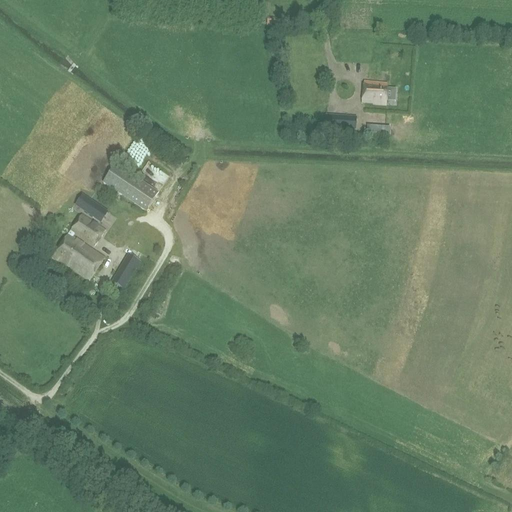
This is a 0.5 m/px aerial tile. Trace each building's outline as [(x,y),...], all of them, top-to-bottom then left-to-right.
[(387,84),(363,82),(362,103),(373,103),(373,104),(386,105),(387,84)] [(357,117),(325,115),(324,128),(356,130),(357,117)] [(385,123),(364,123),(364,131),(385,131),(385,123)] [(153,173),(156,166),(144,162),(141,169),(153,173)] [(145,212),(158,193),(115,165),(103,183),(145,212)] [(91,201),(84,211),(92,217),(99,207),(91,201)] [(81,215),(52,258),(66,268),(67,267),(89,282),(105,259),(73,237),(74,235),(94,248),(105,231),(81,215)] [(110,283),(123,290),(139,263),(127,255),(110,283)]
